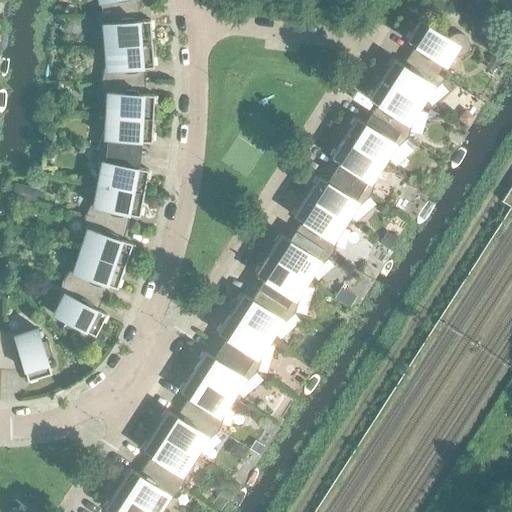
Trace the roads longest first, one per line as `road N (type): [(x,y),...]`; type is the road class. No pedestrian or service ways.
road 1 (residential): [(150,344),(183,326),(354,69),(345,38),(187,19)]
road 2 (track): [(511,154),(284,511)]
road 3 (residential): [(150,344),(195,118),(187,19)]
road 4 (residential): [(64,511),(116,430),(120,393)]
road 5 (residential): [(0,428),(51,425),(95,412),(120,393)]
